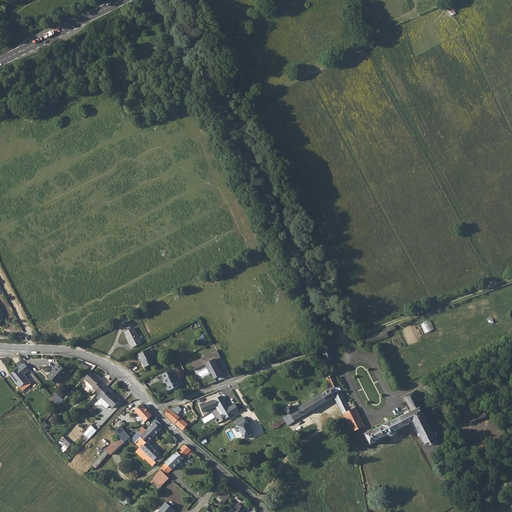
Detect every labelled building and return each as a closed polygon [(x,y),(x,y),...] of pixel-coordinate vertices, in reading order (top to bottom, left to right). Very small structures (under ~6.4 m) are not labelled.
[(71,91),(38,103),(40,109),(73,96),(71,91)] [(38,103),(19,111),(20,115),(24,113),(25,115),(28,113),(30,117),(38,114),(41,113),(40,109),(38,103)] [(426,333),(435,330),(431,320),(422,324),(426,333)] [(395,326),(361,338),(364,346),(388,337),(387,332),(396,329),(395,326)] [(133,327),(123,332),(131,347),(141,342),(133,327)] [(330,349),(319,353),(321,358),(324,358),(327,361),(331,359),(332,356),(330,349)] [(195,360),(191,363),(193,367),(194,370),(202,366),(206,364),(211,374),(205,376),(204,377),(208,385),(209,384),(217,381),(215,378),(222,374),(215,360),(221,357),(217,350),(210,353),(195,360)] [(140,358),(139,359),(140,361),(141,360),(143,362),(142,363),(145,369),(155,363),(151,356),(150,356),(147,351),(139,355),(140,358)] [(29,369),(24,363),(18,368),(17,367),(9,375),(19,387),(22,390),(30,383),(28,380),(23,374),(29,369)] [(53,370),(48,375),(57,382),(67,372),(57,363),(52,368),(53,370)] [(173,369),(161,375),(169,390),(178,385),(173,374),(175,373),(173,369)] [(90,370),(83,378),(93,387),(92,388),(95,390),(100,385),(102,383),(99,380),(100,379),(90,370)] [(57,382),(48,375),(47,376),(56,384),(57,382)] [(289,415),(270,426),(273,430),(276,428),(276,429),(281,426),(280,426),(285,422),(288,426),(294,422),(294,421),(327,402),(328,401),(335,397),(336,399),(336,400),(352,432),(365,426),(356,408),(355,408),(350,411),(347,404),(333,375),(326,378),(330,389),(294,411),(291,406),(285,409),(289,415)] [(100,385),(95,390),(100,394),(104,389),(100,385)] [(100,394),(96,398),(98,401),(101,398),(108,390),(105,388),(104,389),(100,394)] [(108,390),(101,398),(112,408),(119,400),(111,393),(112,392),(109,389),(108,390)] [(396,431),(412,423),(414,422),(421,436),(425,445),(429,443),(436,440),(422,412),(425,410),(416,391),(402,398),(405,402),(407,401),(412,412),(393,422),(392,421),(383,426),(383,427),(371,433),(370,432),(365,434),(371,446),(376,443),(376,442),(388,436),(390,437),(392,437),(394,436),(396,434),(396,431)] [(57,393),(52,397),(58,405),(63,400),(57,393)] [(239,410),(234,403),(228,407),(227,406),(226,406),(223,401),(219,396),(214,399),(205,403),(205,402),(199,404),(203,412),(218,405),(223,414),(220,415),(223,420),(239,410)] [(350,402),(347,404),(350,411),(355,408),(353,404),(351,405),(350,402)] [(151,415),(141,404),(134,410),(144,421),(151,415)] [(462,414),(465,423),(486,416),(487,416),(483,406),(462,414)] [(169,409),(165,414),(174,422),(179,417),(169,409)] [(245,420),(242,416),(235,421),(237,425),(244,437),(253,432),(245,420)] [(153,422),(145,430),(152,436),(155,434),(163,425),(154,418),(151,421),(153,422)] [(181,419),(177,425),(181,428),(186,423),(181,419)] [(414,422),(412,423),(419,437),(421,436),(414,422)] [(84,433),(89,438),(97,430),(91,425),(84,433)] [(116,435),(117,437),(123,442),(129,437),(130,437),(119,425),(113,431),(110,433),(114,437),(116,435)] [(141,426),(130,438),(134,442),(139,437),(139,436),(145,430),(141,426)] [(139,437),(134,442),(138,447),(135,451),(143,459),(144,458),(152,466),(155,462),(157,464),(163,457),(147,442),(152,436),(145,430),(139,436),(139,437)] [(65,446),(62,449),(65,452),(73,444),(65,436),(59,441),(65,446)] [(108,445),(92,465),(95,468),(108,453),(109,454),(123,442),(117,437),(108,445)] [(161,467),(159,469),(165,475),(167,473),(170,470),(173,474),(178,469),(175,466),(181,459),(184,461),(191,453),(189,451),(190,450),(184,444),(179,448),(166,461),(161,467)] [(464,452),(462,444),(456,446),(459,453),(464,452)] [(159,469),(148,482),(150,484),(153,482),(158,488),(169,478),(168,477),(165,475),(159,469)] [(129,485),(120,494),(128,501),(136,492),(129,485)] [(227,501),(230,495),(224,491),(220,497),(227,501)] [(166,503),(157,511),(172,511),(174,510),(166,503)] [(234,511),(232,511),(241,511),(243,508),(237,503),(233,509),(234,511)]
